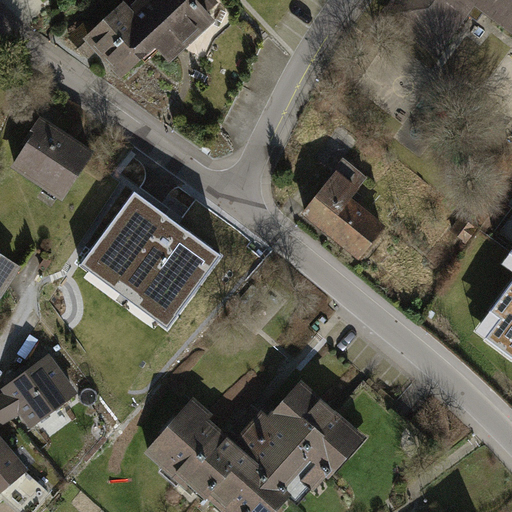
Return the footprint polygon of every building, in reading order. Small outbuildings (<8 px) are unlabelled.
[(216,18),(199,0),(136,0),(131,6),(125,0),(122,0),(83,37),(95,50),(121,77),(141,57),(145,61),(157,49),(170,62),(179,53),(216,18)] [(511,0),(391,0),(382,12),(437,54),(473,7),(511,36),(511,0)] [(24,146),(11,165),(61,199),(94,151),(49,121),(40,115),(21,143),(24,146)] [(345,161),(302,215),(326,234),(358,259),(385,225),(353,200),(368,180),(345,161)] [(135,191),(82,262),(169,326),(222,255),(135,191)] [(511,250),(502,263),(511,270),(511,285),(478,330),(511,355),(511,250)] [(0,295),(19,265),(0,253),(0,295)] [(0,393),(0,426),(19,414),(30,429),(77,393),(50,353),(1,388),(3,391),(0,393)] [(194,396),(145,452),(187,489),(190,485),(206,499),(207,499),(222,511),(277,511),(290,497),(298,504),(312,489),(314,492),(327,478),(329,480),(368,436),(301,377),(268,414),(261,408),(234,439),(211,418),(215,414),(194,396)] [(0,503),(3,500),(17,511),(32,511),(50,494),(26,471),(28,468),(0,435),(0,503)]
